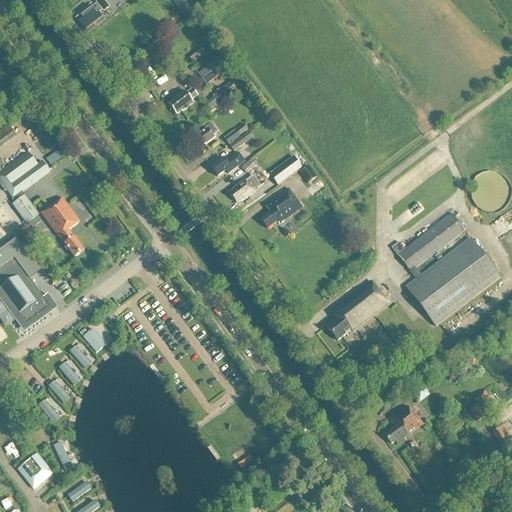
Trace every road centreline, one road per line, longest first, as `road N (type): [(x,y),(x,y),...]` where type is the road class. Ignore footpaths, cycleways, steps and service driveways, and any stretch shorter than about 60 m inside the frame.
road 1 (residential): [(431,511),(50,0)]
road 2 (secondary): [(366,511),(0,12)]
